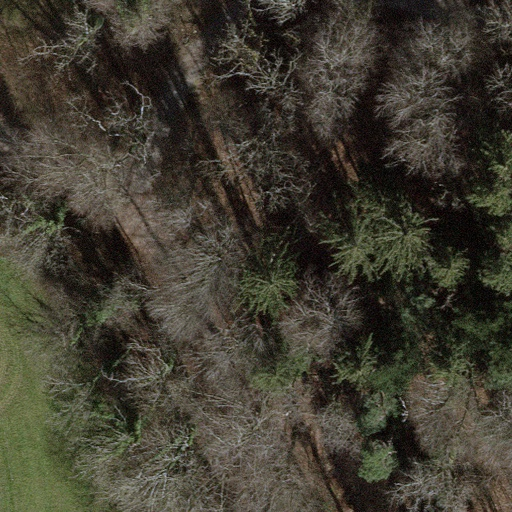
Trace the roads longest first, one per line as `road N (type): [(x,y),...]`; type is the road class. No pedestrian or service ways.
road 1 (track): [(132,227),(165,94),(197,38),(247,7),(313,0),(441,10),(511,29)]
road 2 (track): [(132,227),(202,310),(263,511)]
road 3 (track): [(0,138),(81,184),(132,227)]
